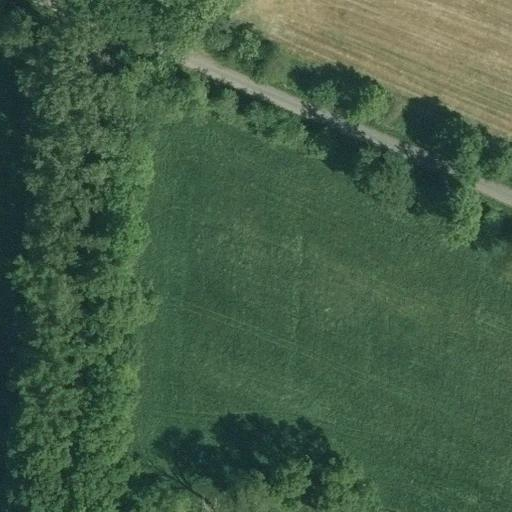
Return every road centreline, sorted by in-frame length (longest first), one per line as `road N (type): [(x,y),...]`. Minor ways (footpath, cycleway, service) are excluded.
road 1 (residential): [(511,198),(43,0)]
road 2 (track): [(69,511),(98,23)]
